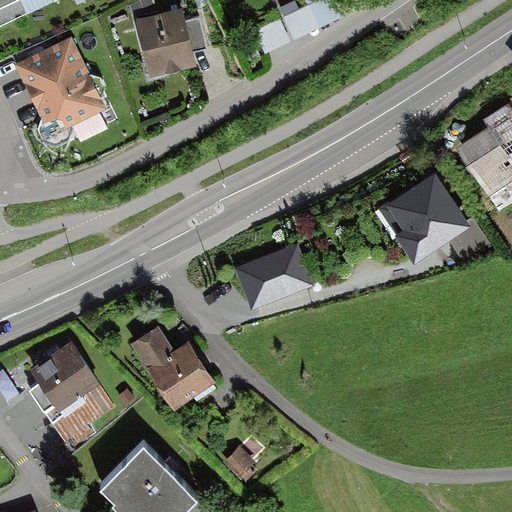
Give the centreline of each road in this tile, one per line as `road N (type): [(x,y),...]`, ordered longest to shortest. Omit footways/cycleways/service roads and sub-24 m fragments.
road 1 (residential): [(143,251),(203,326),(331,440),(416,475),(511,473)]
road 2 (secondary): [(511,29),(383,114),(143,251)]
road 3 (residential): [(393,0),(163,145),(67,185),(24,192)]
road 4 (secondary): [(143,251),(0,318)]
